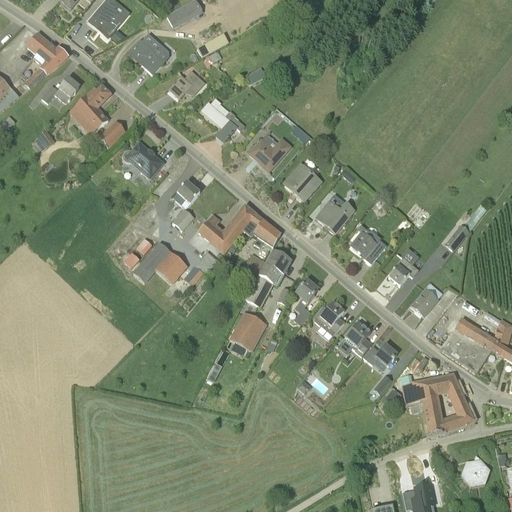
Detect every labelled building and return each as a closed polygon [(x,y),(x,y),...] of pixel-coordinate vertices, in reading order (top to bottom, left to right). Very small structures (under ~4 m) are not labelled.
[(55,0),(59,3),(61,1),(65,5),(63,6),(70,12),(80,0),(55,0)] [(108,2),(89,25),(96,31),(97,30),(108,39),(124,21),(114,13),(117,10),(108,2)] [(172,31),(203,17),(197,3),(166,17),(172,31)] [(41,68),(23,86),(29,92),(68,59),(58,50),(56,52),(37,37),(27,50),(35,58),(33,61),(41,68)] [(148,37),(131,56),(143,67),(141,69),(152,79),(163,66),(169,60),(168,55),(168,54),(161,48),(148,37)] [(224,38),(198,53),(202,61),(229,46),(224,38)] [(217,54),(209,58),(213,65),(221,61),(217,54)] [(258,72),(247,78),(251,87),(262,80),(258,72)] [(181,79),(169,93),(179,102),(187,93),(192,98),(204,85),(191,74),(184,81),(181,79)] [(0,80),(0,115),(18,100),(0,80)] [(51,89),(41,102),(47,107),(54,98),(64,106),(78,89),(68,81),(57,94),(51,89)] [(95,91),(70,113),(92,138),(108,123),(97,109),(109,97),(101,89),(97,93),(95,91)] [(208,106),(201,115),(222,132),(216,140),(223,146),(236,131),(240,134),(244,129),(234,120),(235,119),(230,114),(224,120),(215,113),(221,106),(215,101),(210,108),(208,106)] [(9,119),(0,126),(0,137),(14,125),(9,119)] [(116,124),(99,140),(108,149),(125,134),(116,124)] [(297,129),(292,135),(306,146),(311,140),(297,129)] [(46,134),(34,142),(42,154),(54,146),(46,134)] [(269,134),(250,156),(258,163),(250,172),(255,176),(259,171),(261,173),(263,171),(268,174),(290,149),(281,141),(277,146),(268,138),(270,135),(269,134)] [(123,159),(123,160),(123,161),(124,161),(124,162),(125,163),(126,164),(127,164),(127,165),(128,165),(129,165),(130,165),(131,164),(132,164),(132,163),(142,172),(140,174),(150,182),(163,166),(154,158),(154,157),(153,158),(149,154),(149,153),(149,152),(148,153),(139,145),(131,154),(129,154),(128,154),(127,154),(126,154),(126,155),(125,155),(125,156),(124,156),(124,157),(124,158),(123,158),(123,159)] [(300,166),(282,187),(292,195),(294,194),(297,197),(296,198),(303,205),(322,184),(312,176),(313,176),(311,174),(310,175),(300,166)] [(177,196),(173,201),(181,208),(185,203),(190,207),(199,196),(186,185),(176,196),(177,196)] [(334,197),(315,221),(326,229),(327,228),(329,230),(328,231),(335,237),(354,213),(345,205),(345,206),(339,202),(334,197)] [(480,207),(464,229),(471,233),(487,211),(480,207)] [(208,222),(198,235),(215,249),(215,251),(222,257),(227,252),(242,234),(256,218),(245,209),(230,227),(221,237),(214,231),(219,224),(212,218),(208,222)] [(184,212),(172,226),(182,234),(194,220),(184,212)] [(256,218),(242,234),(251,241),(253,238),(257,241),(253,247),(259,250),(263,245),(272,251),(280,237),(256,218)] [(460,228),(445,248),(453,254),(468,235),(460,228)] [(362,235),(350,249),(365,260),(364,262),(371,268),(386,248),(380,243),(381,242),(371,233),(366,239),(362,235)] [(160,246),(133,277),(144,286),(155,273),(171,287),(187,269),(160,246)] [(403,261),(388,280),(399,289),(408,278),(412,281),(418,273),(412,268),(419,260),(408,251),(401,259),(403,261)] [(273,254),(245,302),(260,310),(273,286),(277,288),(291,264),(273,254)] [(207,255),(200,263),(209,272),(217,264),(207,255)] [(252,257),(243,271),(256,279),(265,264),(252,257)] [(195,269),(184,282),(191,289),(202,276),(195,269)] [(299,316),(294,323),(299,328),(310,315),(304,311),(314,298),(313,297),(318,292),(306,283),(295,297),(302,303),(294,312),(299,316)] [(283,291),(277,305),(285,308),(291,295),(283,291)] [(425,293),(411,310),(423,320),(437,303),(425,293)] [(321,311),(314,320),(314,324),(320,330),(322,327),(334,337),(343,327),(337,322),(344,314),(332,304),(327,310),(321,311)] [(244,315),(229,342),(251,355),(267,327),(244,315)] [(485,321),(498,327),(501,321),(487,315),(485,321)] [(461,323),(441,352),(476,375),(490,354),(506,364),(508,353),(511,337),(511,330),(501,323),(491,339),(462,322),(461,323)] [(358,325),(342,344),(361,359),(370,349),(363,344),(370,335),(358,325)] [(270,346),(267,352),(272,354),(277,344),(273,342),(270,347),(270,346)] [(373,349),(363,361),(372,368),(377,361),(386,369),(396,357),(385,348),(380,354),(373,349)] [(410,379),(394,382),(397,395),(402,394),(404,403),(405,408),(409,406),(411,415),(425,413),(429,439),(443,436),(443,437),(473,426),(465,407),(456,411),(455,411),(459,419),(443,425),(438,397),(448,395),(452,404),(462,400),(453,378),(411,387),(410,379)] [(384,379),(373,393),(379,398),(391,384),(384,379)] [(302,384),(296,391),(305,398),(311,391),(302,384)] [(391,390),(380,404),(390,412),(398,402),(401,398),(397,395),(391,390)] [(465,465),(460,479),(470,490),(485,487),(489,473),(478,459),(474,463),(465,465)] [(410,504),(404,505),(405,511),(412,511),(433,511),(432,508),(434,508),(430,488),(414,491),(414,493),(415,501),(410,502),(410,504)]
